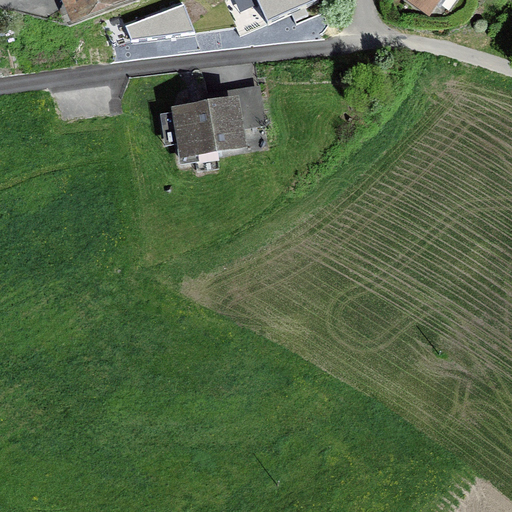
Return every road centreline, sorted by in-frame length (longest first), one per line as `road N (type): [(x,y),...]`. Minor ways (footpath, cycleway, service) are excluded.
road 1 (residential): [(0,87),(367,43)]
road 2 (residential): [(367,43),(427,44),(511,70)]
